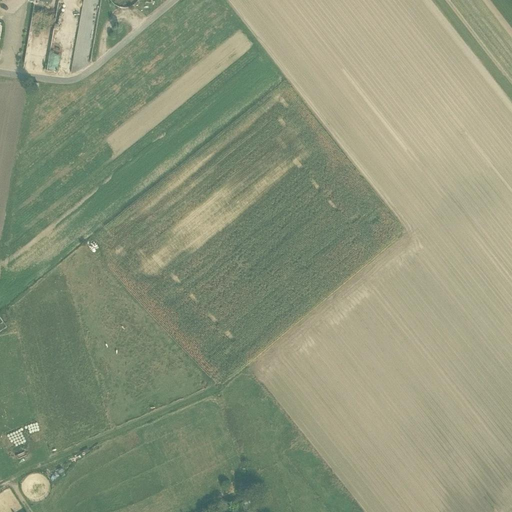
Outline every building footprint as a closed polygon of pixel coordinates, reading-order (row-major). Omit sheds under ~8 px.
[(56,0),(34,0),(26,60),(47,63),(56,0)] [(80,0),(62,0),(53,64),(70,67),(80,0)] [(102,0),(86,0),(77,68),(94,54),(102,0)] [(138,0),(109,0),(112,5),(118,8),(124,9),(130,8),(136,4),(138,0)] [(259,511),(254,499),(241,504),(244,511),(259,511)]
